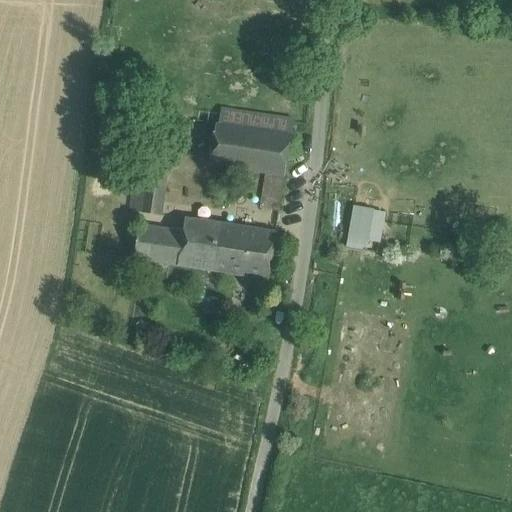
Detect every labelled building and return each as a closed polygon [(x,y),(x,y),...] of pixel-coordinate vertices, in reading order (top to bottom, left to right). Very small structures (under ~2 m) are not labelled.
[(291,135),(252,129),(254,116),(222,111),(220,124),(217,124),(211,164),(267,173),(285,175),(291,135)] [(293,122),(254,116),(252,129),(291,135),(293,122)] [(155,173),(168,174),(171,154),(157,153),(155,173)] [(130,210),(162,215),(168,174),(155,173),(136,170),(130,210)] [(285,175),(267,173),(262,208),(280,211),(285,175)] [(371,240),(374,219),(384,220),(386,209),(353,204),(348,236),(371,240)] [(184,232),(140,226),(135,259),(212,270),(219,223),(186,218),(184,232)] [(276,232),(219,223),(212,270),(269,279),(276,232)]
